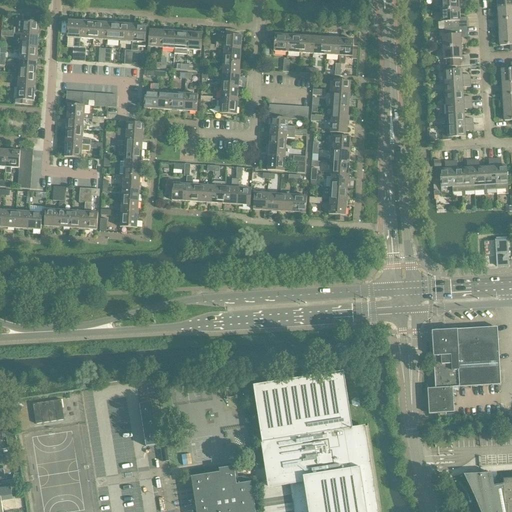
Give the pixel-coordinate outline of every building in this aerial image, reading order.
[(439,0),(440,11),(459,10),(458,0),(465,0),(439,0)] [(496,16),(496,21),(511,19),(511,7),(498,8),(498,16),(496,16)] [(444,23),(444,30),(467,28),(466,19),(459,19),(459,10),(440,11),(441,23),(444,23)] [(13,35),(21,35),(38,36),(39,23),(38,23),(39,18),(30,17),(30,22),(16,21),(16,28),(14,28),(13,32),(8,32),(7,37),(13,38),(13,35)] [(499,26),(499,33),(511,32),(511,19),(496,21),(496,26),(499,26)] [(73,62),(79,62),(80,48),(80,39),(81,22),(68,21),(67,38),(74,39),(73,62)] [(95,23),(81,22),(80,39),(94,40),(95,23)] [(107,24),(95,23),(94,40),(106,41),(107,24)] [(120,24),(107,24),(106,41),(119,41),(120,24)] [(133,25),(120,24),(119,41),(132,42),(133,25)] [(147,26),(133,25),(132,42),(132,51),(131,65),(137,66),(138,47),(145,48),(146,43),(147,26)] [(442,37),(443,49),(461,47),(460,38),(467,38),(467,28),(444,30),(445,37),(442,37)] [(148,47),(162,48),(163,31),(149,30),(148,47)] [(162,48),(175,49),(176,32),(163,31),(162,48)] [(176,32),(175,49),(174,54),(187,55),(188,50),(189,33),(176,32)] [(511,32),(499,33),(500,46),(511,45),(511,32)] [(202,34),(189,33),(188,50),(201,51),(202,34)] [(21,35),(21,48),(38,50),(38,36),(21,35)] [(224,49),(241,50),(242,36),(225,35),(225,42),(216,42),(216,46),(211,45),(210,51),(216,51),(216,49),(224,49)] [(274,52),(287,53),(288,36),(275,35),(274,52)] [(287,53),(300,54),(301,36),(288,36),(287,53)] [(300,54),(313,55),(314,37),(301,36),(300,54)] [(313,55),(326,55),(327,38),(314,37),(313,55)] [(326,55),(339,56),(340,39),(327,38),(326,55)] [(336,64),(335,70),(341,70),(341,65),(345,65),(345,57),(352,57),(353,40),(340,39),(339,56),(338,64),(336,64)] [(461,47),(443,49),(443,61),(446,60),(447,68),(469,66),(469,56),(462,57),(461,47)] [(21,48),(20,61),(37,62),(38,50),(21,48)] [(224,49),(223,62),(240,63),(241,50),(224,49)] [(20,61),(19,74),(36,75),(37,62),(20,61)] [(223,62),(222,75),(240,76),(240,63),(223,62)] [(511,69),(501,70),(502,83),(511,82),(511,69)] [(444,73),(445,83),(470,82),(470,75),(462,76),(461,71),(440,72),(440,73),(444,73)] [(19,74),(18,87),(35,88),(36,75),(19,74)] [(222,75),(222,88),(239,89),(240,76),(222,75)] [(333,81),(333,94),(350,95),(351,82),(333,81)] [(442,93),(442,94),(463,93),(462,88),(470,88),(470,82),(445,83),(445,93),(442,93)] [(500,91),(501,96),(511,95),(511,82),(502,83),(503,91),(500,91)] [(144,109),(158,110),(159,93),(159,85),(153,85),(152,92),(145,92),(144,109)] [(35,88),(18,87),(17,100),(14,100),(14,105),(32,106),(32,102),(34,102),(35,88)] [(222,88),(221,101),(238,102),(239,89),(222,88)] [(158,110),(170,111),(172,94),(159,93),(158,110)] [(445,95),(446,105),(471,103),(471,97),(463,98),(463,93),(442,94),(442,95),(445,95)] [(170,111),(184,112),(185,95),(172,94),(170,111)] [(333,94),(332,107),(349,108),(350,95),(333,94)] [(185,95),(184,112),(197,112),(198,95),(185,95)] [(503,101),(504,108),(511,107),(511,95),(501,96),(501,101),(503,101)] [(238,102),(221,101),(213,100),(213,97),(207,97),(207,102),(212,103),(212,107),(220,107),(220,114),(237,115),(238,102)] [(443,115),(443,116),(464,115),(464,110),(472,110),(471,103),(446,105),(446,115),(443,115)] [(67,113),(67,118),(84,119),(92,120),(92,123),(98,123),(98,118),(93,117),(93,115),(84,115),(85,106),(83,106),(77,106),(72,105),(68,105),(67,113)] [(332,107),(331,120),(348,121),(349,108),(332,107)] [(447,117),(447,127),(473,125),(472,119),(464,120),(464,115),(443,116),(443,117),(447,117)] [(67,121),(66,131),(83,132),(84,119),(67,118),(67,121)] [(271,118),(270,132),(287,133),(295,133),(295,136),(301,136),(301,131),(295,131),(296,127),(287,126),(288,119),(286,119),(280,119),(274,118),(271,118)] [(348,121),(331,120),(330,133),(347,134),(348,121)] [(118,139),(118,136),(126,137),(144,138),(145,124),(127,123),(126,130),(118,130),(118,133),(112,133),(112,138),(118,139)] [(473,125),(447,127),(443,127),(444,134),(442,134),(443,141),(451,141),(451,138),(465,137),(465,132),(473,132),(473,125)] [(65,141),(65,144),(82,145),(90,146),(91,143),(91,140),(83,139),(83,132),(66,131),(65,141)] [(270,132),(269,145),(286,146),(287,138),(295,138),(295,136),(295,133),(287,133),(270,132)] [(126,142),(125,149),(143,151),(144,138),(126,137),(118,136),(118,139),(117,142),(126,142)] [(334,137),(333,150),(350,151),(350,148),(351,138),(334,137)] [(82,145),(65,144),(65,147),(64,158),(81,159),(82,152),(90,152),(90,149),(96,149),(96,144),(91,143),(90,146),(82,145)] [(269,145),(268,158),(285,159),(286,146),(269,145)] [(125,149),(124,162),(142,163),(143,151),(125,149)] [(333,150),(332,163),(349,164),(350,155),(350,151),(333,150)] [(20,161),(20,155),(20,152),(7,151),(6,168),(5,174),(11,174),(11,168),(19,169),(19,166),(20,161)] [(285,159),(268,158),(267,171),(285,172),(285,159)] [(489,168),(484,168),(486,196),(487,196),(487,191),(496,190),(495,159),(489,160),(489,168)] [(501,159),(495,159),(496,190),(506,190),(507,194),(508,194),(506,167),(501,167),(501,159)] [(442,188),(452,188),(451,162),(445,162),(445,170),(440,171),(440,169),(441,169),(441,160),(433,161),(434,181),(440,181),(441,192),(443,192),(442,188)] [(479,160),(473,161),(474,191),(484,191),(484,196),(486,196),(484,168),(479,168),(479,160)] [(467,169),(462,169),(464,197),(465,197),(465,192),(474,191),(473,161),(467,161),(467,169)] [(118,175),(123,175),(141,177),(142,163),(124,162),(119,162),(118,175)] [(452,188),(452,193),(462,192),(463,197),(464,197),(462,169),(457,170),(457,162),(451,162),(452,188)] [(332,163),(331,176),(348,177),(349,173),(349,164),(332,163)] [(123,175),(123,188),(140,190),(141,177),(123,175)] [(331,176),(330,189),(347,190),(348,181),(348,177),(331,176)] [(185,202),(198,203),(199,186),(193,185),(193,177),(190,177),(187,177),(186,185),(185,202)] [(224,205),(237,205),(238,188),(239,180),(236,180),(232,179),(231,188),(225,187),(224,205)] [(172,201),(185,202),(186,185),(173,184),(173,182),(166,181),(165,193),(173,194),(172,201)] [(211,204),(224,205),(225,187),(225,183),(213,183),(212,187),(211,204)] [(198,203),(211,204),(212,187),(199,186),(198,203)] [(123,188),(122,201),(139,203),(140,190),(123,188)] [(238,188),(237,205),(250,206),(252,189),(238,188)] [(85,212),(83,230),(97,231),(98,213),(90,213),(90,204),(92,204),(92,197),(99,197),(100,190),(86,189),(85,203),(85,212)] [(330,189),(329,202),(347,203),(347,199),(347,190),(330,189)] [(253,210),(266,211),(267,194),(254,193),(253,210)] [(266,211),(279,212),(280,195),(267,194),(266,211)] [(279,212),(292,213),(293,196),(280,195),(279,212)] [(293,196),(292,213),(306,214),(307,197),(293,196)] [(122,201),(121,214),(138,216),(139,203),(122,201)] [(347,203),(329,202),(329,215),(336,216),(335,221),(344,222),(344,216),(346,216),(346,206),(347,203)] [(44,226),(57,227),(59,211),(45,210),(45,214),(44,226)] [(2,228),(15,229),(16,212),(3,211),(2,228)] [(57,227),(70,229),(72,212),(59,211),(57,227)] [(15,229),(28,230),(29,213),(16,212),(15,229)] [(70,229),(83,230),(85,212),(72,212),(70,229)] [(29,213),(28,230),(41,231),(42,213),(29,213)] [(138,216),(121,214),(120,228),(128,228),(136,229),(138,216)] [(495,242),(485,243),(486,258),(496,257),(496,268),(497,268),(497,266),(508,266),(508,267),(509,267),(509,262),(507,240),(507,241),(495,242),(495,241),(495,242)] [(500,385),(497,329),(432,332),(435,389),(427,390),(429,415),(454,413),(452,388),(500,385)] [(344,373),(253,387),(269,488),(289,484),(293,511),(375,511),(363,427),(352,429),(344,373)] [(33,405),(36,425),(64,420),(61,400),(33,405)] [(149,403),(139,405),(146,447),(156,446),(158,445),(152,403),(149,403)] [(160,447),(163,462),(169,461),(167,446),(160,447)] [(255,511),(253,496),(251,483),(247,483),(246,477),(236,478),(234,467),(219,469),(219,473),(191,477),(196,511),(255,511)] [(511,511),(511,479),(503,480),(504,485),(499,486),(494,487),(492,474),(479,475),(464,476),(472,493),(474,496),(480,510),(480,511),(511,511)] [(0,511),(2,511),(1,501),(12,500),(11,487),(0,488),(0,511)]
